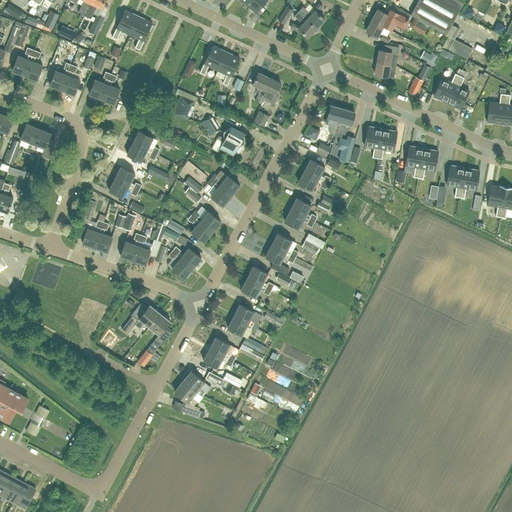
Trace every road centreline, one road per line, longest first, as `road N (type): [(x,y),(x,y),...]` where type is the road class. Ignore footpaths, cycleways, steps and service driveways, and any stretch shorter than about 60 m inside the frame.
road 1 (residential): [(202,302),(327,68)]
road 2 (residential): [(99,492),(202,302)]
road 3 (residential): [(48,247),(81,153),(80,129),(0,90)]
road 4 (residential): [(511,152),(327,68)]
road 5 (residential): [(202,302),(48,247)]
road 6 (residential): [(327,68),(180,0)]
